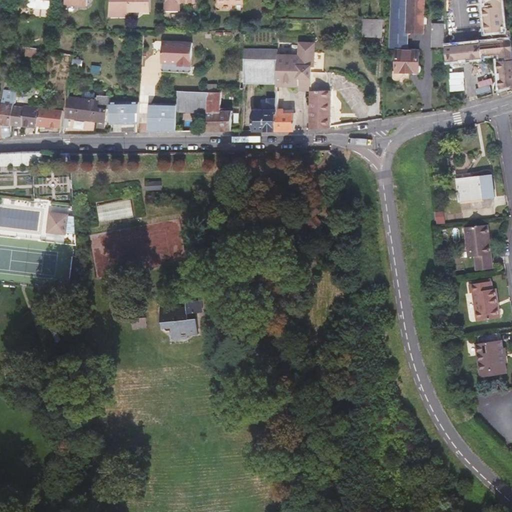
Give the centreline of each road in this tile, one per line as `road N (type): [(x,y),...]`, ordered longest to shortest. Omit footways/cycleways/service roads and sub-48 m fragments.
road 1 (tertiary): [(384,168),(411,342),(430,401),(451,437),(511,501)]
road 2 (tertiary): [(0,148),(353,141)]
